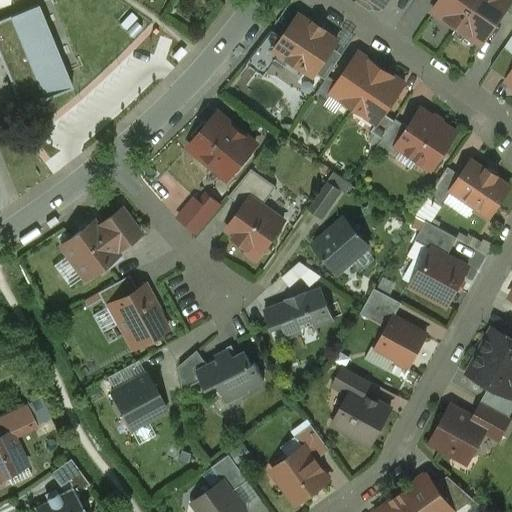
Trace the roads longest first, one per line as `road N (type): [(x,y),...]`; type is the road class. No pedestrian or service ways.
road 1 (residential): [(325,511),(386,467),(511,242)]
road 2 (residential): [(511,124),(327,0)]
road 3 (residential): [(258,0),(207,64),(110,158)]
road 4 (residential): [(240,307),(110,158)]
road 5 (residential): [(110,158),(0,238)]
